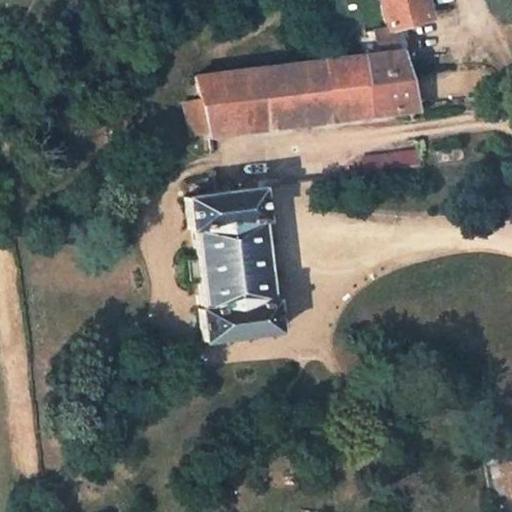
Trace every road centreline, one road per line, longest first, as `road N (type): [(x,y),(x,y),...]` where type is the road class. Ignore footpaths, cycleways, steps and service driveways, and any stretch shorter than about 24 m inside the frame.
road 1 (track): [(511,131),(496,118),(286,147),(295,228)]
road 2 (track): [(295,228),(511,245)]
